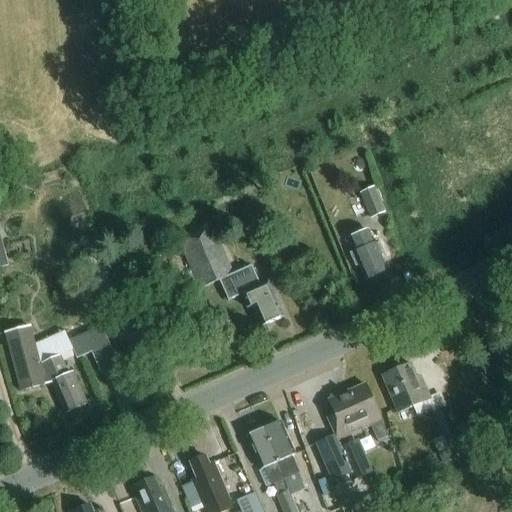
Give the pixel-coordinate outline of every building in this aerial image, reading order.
[(360,193),(371,219),(386,213),(375,187),(360,193)] [(86,223),(57,228),(63,259),(92,253),(86,223)] [(178,243),(200,292),(235,276),(214,227),(178,243)] [(0,267),(13,264),(4,229),(0,230),(0,267)] [(370,231),(351,239),(357,253),(351,256),(356,268),(360,266),(367,281),(387,273),(380,257),(384,255),(379,243),(375,245),(370,231)] [(233,299),(243,295),(248,309),(255,306),(263,326),(280,319),(266,284),(257,288),(254,280),(239,286),(237,279),(227,283),(233,299)] [(73,374),(68,375),(60,356),(40,365),(30,327),(4,334),(20,392),(52,383),(65,413),(87,404),(73,374)] [(76,357),(77,360),(91,353),(109,345),(102,328),(69,342),(76,357)] [(401,412),(413,406),(418,416),(432,409),(428,400),(429,399),(418,375),(415,377),(409,364),(384,376),(401,412)] [(334,437),(316,445),(332,481),(335,480),(338,487),(372,472),(358,440),(341,448),(338,440),(369,426),(377,442),(387,437),(364,385),(343,394),(338,393),(330,397),(329,401),(326,402),(333,417),(327,420),(334,437)] [(447,407),(433,412),(449,449),(439,454),(443,464),(463,456),(457,442),(475,434),(469,421),(456,427),(447,407)] [(276,462),(283,478),(297,471),(290,456),(293,455),(279,423),(263,430),(278,462),(276,462)] [(288,492),(281,478),(283,478),(276,462),(278,462),(263,430),(247,438),(261,469),(265,467),(272,482),(273,482),(279,495),(276,497),(283,511),(299,511),(290,491),(288,492)] [(193,485),(203,508),(229,497),(215,464),(212,466),(207,454),(190,462),(199,482),(193,485)] [(155,475),(134,485),(138,494),(135,496),(142,511),(176,511),(163,483),(160,485),(155,475)] [(235,502),(239,511),(262,511),(253,493),(235,502)] [(100,511),(99,507),(94,509),(90,502),(75,509),(76,511),(100,511)]
